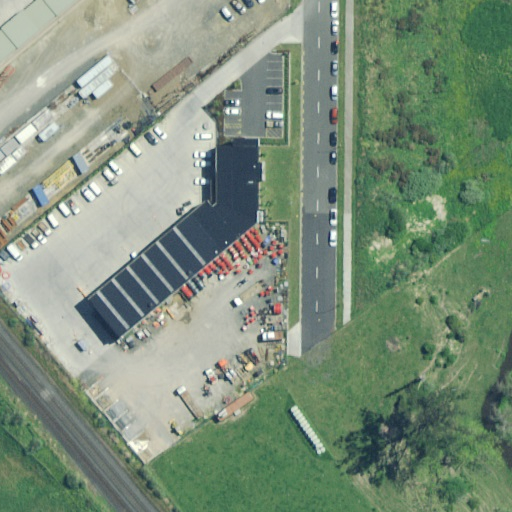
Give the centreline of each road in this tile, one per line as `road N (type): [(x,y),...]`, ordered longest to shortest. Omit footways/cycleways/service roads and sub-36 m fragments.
road 1 (unknown): [(22,0),(0,18),(0,145),(174,0)]
road 2 (unknown): [(53,279),(204,181),(289,69),(323,41)]
road 3 (unclassified): [(321,0),(318,339)]
